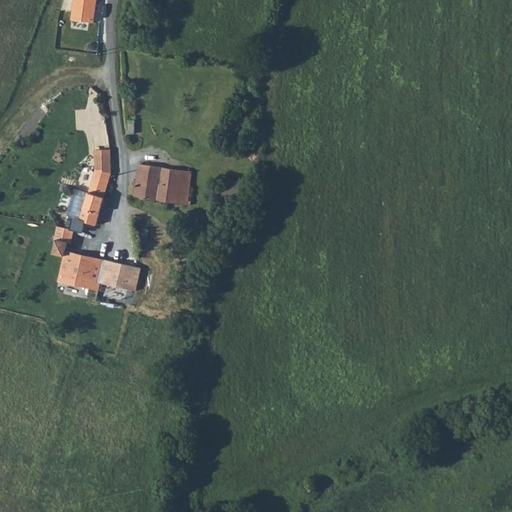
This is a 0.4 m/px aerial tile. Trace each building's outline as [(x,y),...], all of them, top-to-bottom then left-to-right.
[(74,0),(72,20),(94,23),(96,0),(74,0)] [(109,150),(95,151),(95,171),(88,194),(83,210),(81,220),(73,219),(70,230),(74,231),(83,233),(84,225),(94,228),(110,175),(109,150)] [(188,201),(192,172),(139,164),(135,197),(190,205),(190,201),(188,201)] [(83,210),(88,194),(82,192),(77,208),(83,210)] [(70,230),(57,227),(54,240),(56,240),(52,254),(63,257),(65,251),(67,244),(70,244),(74,231),(70,230)] [(58,282),(98,291),(100,283),(103,272),(101,272),(101,259),(65,251),(63,257),(58,282)] [(103,272),(100,283),(136,291),(141,268),(101,259),(101,272),(103,272)]
